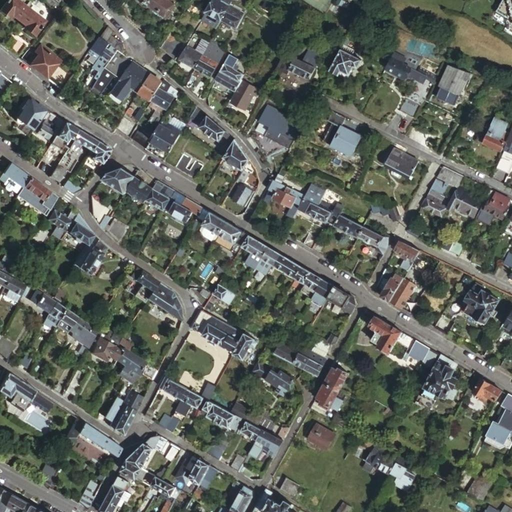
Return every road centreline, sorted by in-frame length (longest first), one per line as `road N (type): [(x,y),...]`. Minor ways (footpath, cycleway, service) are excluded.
road 1 (residential): [(363,296),(119,149)]
road 2 (residential): [(137,416),(187,324),(190,303),(109,242),(79,205)]
road 3 (unclassified): [(95,0),(239,134),(266,178)]
road 4 (residential): [(363,296),(259,489)]
road 5 (residential): [(511,385),(363,296)]
road 6 (residential): [(119,149),(0,59)]
road 7 (residential): [(127,444),(8,363)]
road 8 (residential): [(259,489),(137,416)]
road 9 (residential): [(317,97),(436,160)]
road 10 (residential): [(398,235),(511,292)]
